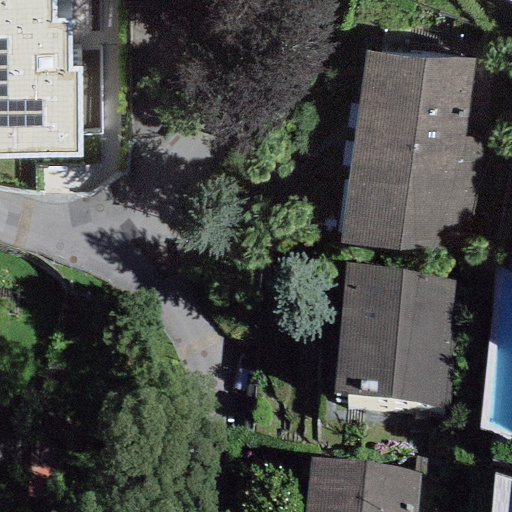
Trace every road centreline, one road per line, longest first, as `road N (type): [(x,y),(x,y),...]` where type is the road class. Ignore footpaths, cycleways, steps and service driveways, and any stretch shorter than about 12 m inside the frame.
road 1 (residential): [(255,0),(214,268)]
road 2 (residential): [(214,268),(190,511)]
road 3 (residential): [(214,268),(0,195)]
